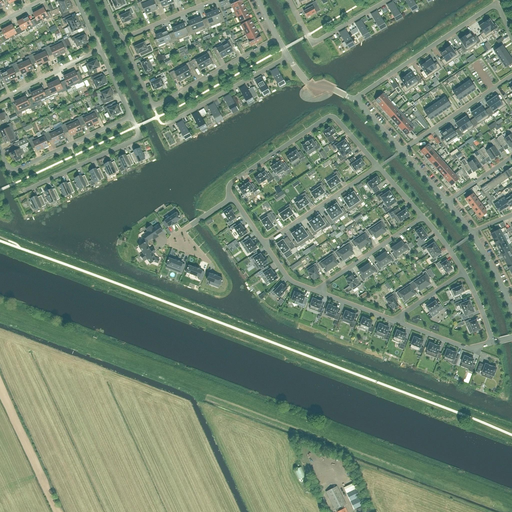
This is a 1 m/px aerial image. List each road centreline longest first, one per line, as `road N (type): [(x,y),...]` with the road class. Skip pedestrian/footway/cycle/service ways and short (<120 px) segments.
road 1 (residential): [(511,40),(493,5),(353,99)]
road 2 (residential): [(377,167),(326,117),(232,181),(231,197)]
road 3 (residential): [(276,38),(152,106)]
road 4 (residential): [(263,244),(377,167)]
road 5 (residential): [(169,123),(288,57)]
road 6 (residential): [(288,0),(312,43),(387,0)]
road 7 (residential): [(401,151),(511,76)]
road 8 (track): [(54,511),(0,390)]
road 9 (residential): [(130,116),(11,171)]
road 10 (residential): [(422,217),(314,291)]
road 11 (residential): [(139,137),(24,191)]
